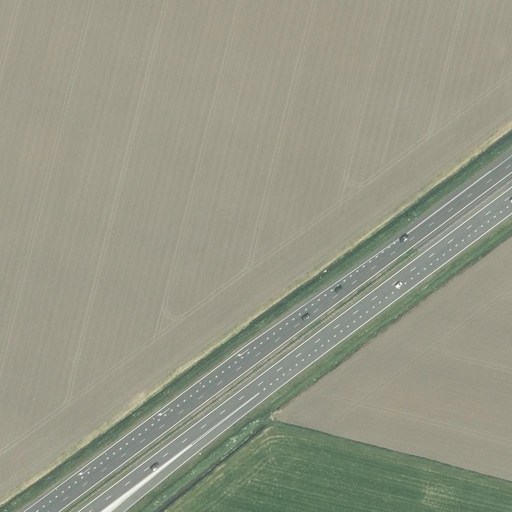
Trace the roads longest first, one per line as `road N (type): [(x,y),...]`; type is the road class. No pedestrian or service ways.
road 1 (motorway): [(511,164),(50,510)]
road 2 (motorway): [(257,387),(511,195)]
road 3 (motorway): [(95,511),(257,387)]
road 4 (motorway): [(118,511),(209,439),(257,387)]
